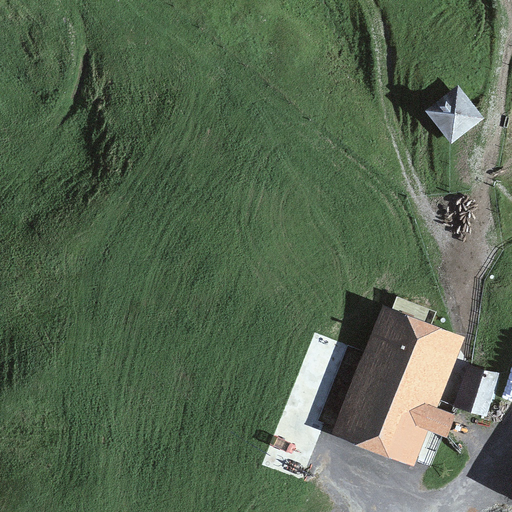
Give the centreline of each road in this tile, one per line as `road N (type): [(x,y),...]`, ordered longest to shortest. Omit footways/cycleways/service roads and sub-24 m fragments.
road 1 (track): [(369,0),(394,133),(421,206),(469,286)]
road 2 (track): [(504,0),(469,286)]
road 3 (track): [(469,286),(468,344),(406,511)]
